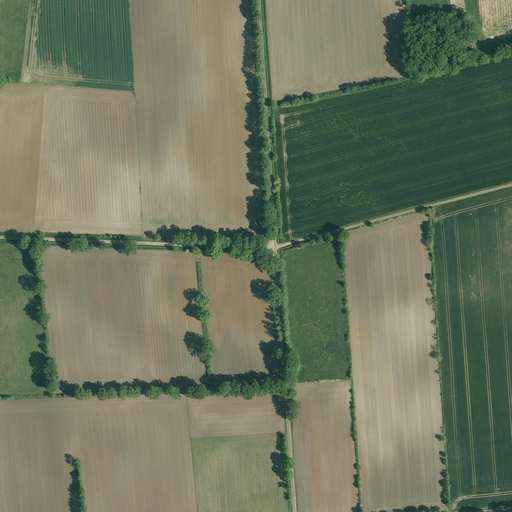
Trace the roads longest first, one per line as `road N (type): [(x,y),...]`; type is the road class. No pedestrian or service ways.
road 1 (track): [(0,235),(274,247)]
road 2 (residential): [(294,511),(274,247)]
road 3 (residential): [(274,247),(259,0)]
road 4 (unclassified): [(511,184),(274,247)]
